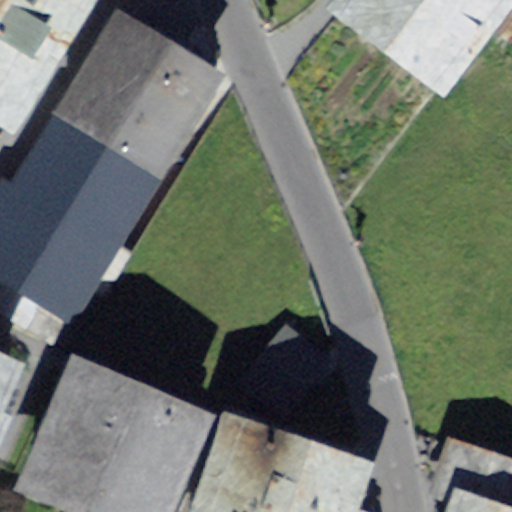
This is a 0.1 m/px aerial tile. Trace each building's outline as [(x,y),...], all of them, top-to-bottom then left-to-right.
[(0,0),(0,131),(1,132),(81,0),(0,0)] [(372,0),(445,53),(484,0),(372,0)] [(0,189),(0,269),(58,303),(204,56),(111,2),(0,189)] [(0,370),(14,335),(0,329),(0,370)] [(151,511),(199,410),(67,350),(4,484),(64,511),(151,511)] [(329,511),(353,454),(223,403),(180,511),(329,511)] [(511,511),(511,510),(511,480),(432,449),(421,481),(437,489),(434,511),(511,511)]
